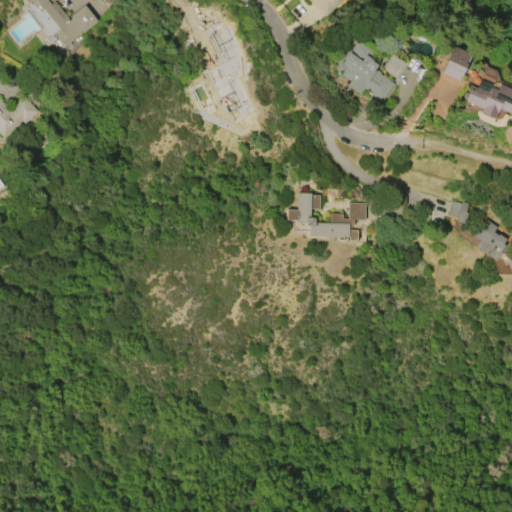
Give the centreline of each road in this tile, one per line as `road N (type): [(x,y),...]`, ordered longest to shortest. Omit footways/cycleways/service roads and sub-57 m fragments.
road 1 (residential): [(251,0),(310,102),(354,137)]
road 2 (track): [(354,137),(436,141),(511,158)]
